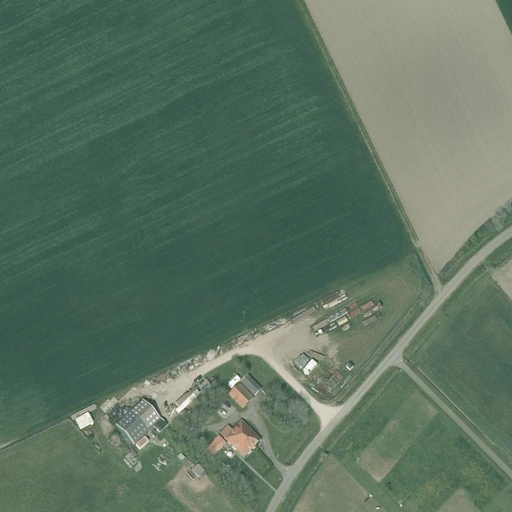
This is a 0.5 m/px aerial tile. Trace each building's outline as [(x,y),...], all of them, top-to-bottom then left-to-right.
[(248,376),(240,383),(255,398),(262,391),(248,376)] [(239,384),(228,396),(242,410),(254,398),(239,384)] [(143,402),(117,427),(135,446),(161,421),(143,402)] [(161,421),(154,428),(159,433),(167,426),(166,426),(161,421)] [(227,427),(219,435),(224,440),(225,440),(244,459),(261,441),(242,422),(232,432),(227,427)] [(212,443),(206,450),(213,458),(226,445),(219,438),(214,444),(212,443)] [(192,472),(198,479),(204,472),(198,466),(192,472)]
